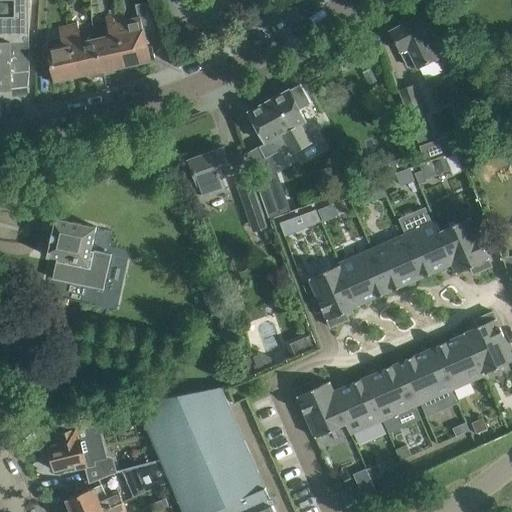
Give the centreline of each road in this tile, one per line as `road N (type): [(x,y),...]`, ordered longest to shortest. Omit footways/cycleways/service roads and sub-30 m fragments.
road 1 (residential): [(511,463),(448,511),(22,511),(0,464)]
road 2 (unclassified): [(0,131),(180,88),(343,0)]
